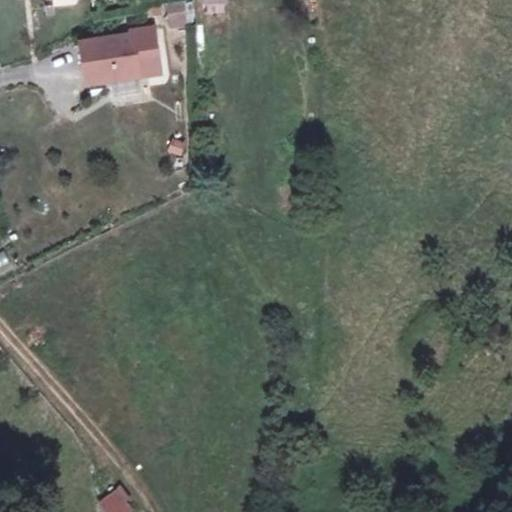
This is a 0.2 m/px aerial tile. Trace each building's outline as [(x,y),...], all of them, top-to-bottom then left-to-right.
[(212,0),(193,0),(193,9),(212,7),(212,0)] [(186,3),(167,2),(166,26),(185,27),(186,3)] [(159,62),(154,37),(134,40),(134,48),(92,53),(95,74),(103,73),(106,91),(123,88),(145,84),(142,64),(159,62)] [(95,74),(98,92),(106,91),(103,73),(95,74)] [(123,88),(126,110),(149,107),(145,84),(123,88)] [(0,269),(12,262),(4,249),(0,251),(0,269)] [(135,511),(124,486),(100,496),(106,511),(135,511)]
